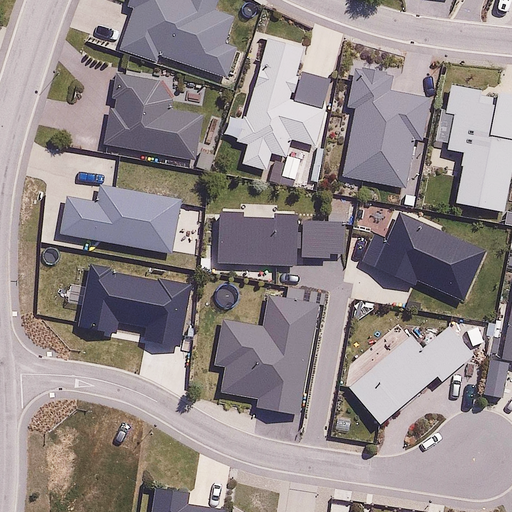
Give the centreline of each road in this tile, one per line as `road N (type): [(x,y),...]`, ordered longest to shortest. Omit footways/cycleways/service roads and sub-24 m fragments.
road 1 (residential): [(477,456),(434,474),(357,468),(247,447),(107,381),(0,375)]
road 2 (residential): [(317,0),(398,26),(511,41)]
road 3 (residential): [(0,153),(48,0)]
